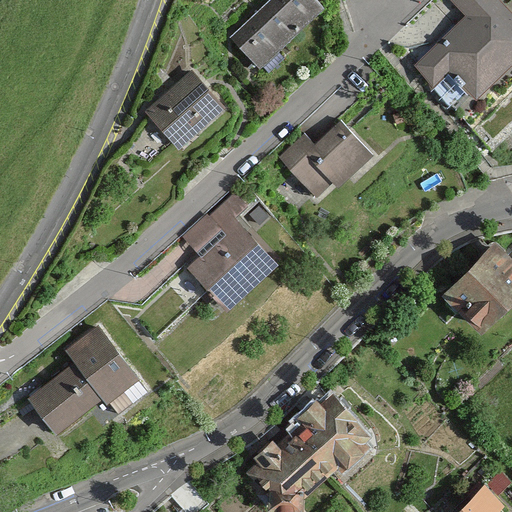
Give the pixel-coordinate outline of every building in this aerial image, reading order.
[(317,0),(270,0),(234,35),(268,72),(287,55),(279,47),(323,6),(317,0)] [(459,0),(472,13),(418,64),(445,97),(447,96),(446,95),(450,91),(458,99),(469,88),(477,95),(502,71),(495,63),(511,47),(511,16),(496,0),(459,0)] [(193,73),(149,112),(178,144),(222,105),(193,73)] [(304,133),(279,156),(316,196),(367,148),(341,119),(314,143),(304,133)] [(209,216),(221,229),(246,206),(247,205),(234,192),(234,193),(210,216),(209,215),(209,216)] [(267,214),(259,205),(249,214),(258,223),(267,214)] [(188,265),(188,266),(209,289),(207,291),(211,295),(213,293),(227,308),(245,292),(240,287),(272,258),(237,220),(189,266),(188,265)] [(494,247),(450,292),(484,325),(486,323),(483,320),(511,289),(511,258),(509,262),(494,247)] [(31,396),(30,397),(55,429),(102,393),(118,414),(148,391),(99,327),(69,351),(78,363),(45,388),(44,386),(43,387),(44,389),(32,398),(31,396)] [(309,419),(293,434),(325,468),(337,457),(341,462),(363,442),(358,437),(363,433),(332,398),(321,408),(316,403),(304,414),(309,419)] [(297,506),(299,505),(297,502),(298,493),(325,468),(293,434),(277,448),(272,443),(259,454),(264,459),(254,469),(273,491),(272,500),(271,502),(272,503),(274,501),(295,502),(297,506)] [(509,481),(500,471),(489,482),(498,491),(509,481)] [(195,511),(207,501),(191,482),(179,491),(172,496),(185,511),(195,511)] [(484,488),(458,511),(494,511),(492,510),(499,504),(484,488)]
